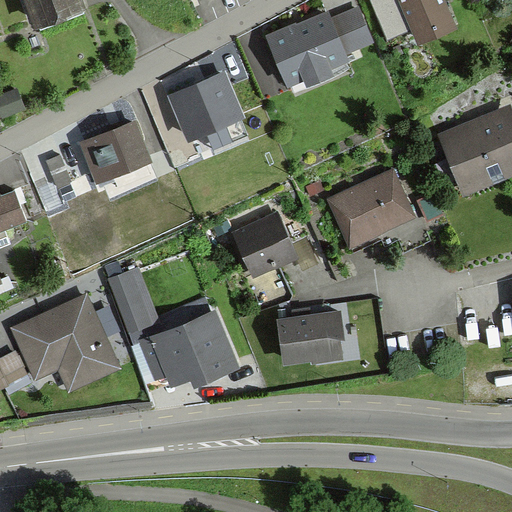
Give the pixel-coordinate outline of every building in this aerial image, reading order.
[(26,0),(34,21),(78,4),(76,0),(26,0)] [(440,0),(367,0),(385,40),(411,29),(414,37),(450,21),(440,0)] [(325,17),(303,26),(296,29),(295,27),(268,39),(286,81),(342,57),(325,17)] [(237,114),(220,76),(171,97),(188,136),(237,114)] [(0,115),(0,117),(19,110),(12,91),(0,95),(0,115)] [(464,186),(511,165),(511,132),(504,114),(445,138),(464,186)] [(145,160),(130,123),(82,142),(97,179),(145,160)] [(69,182),(58,155),(44,161),(55,187),(69,182)] [(396,241),(402,253),(429,241),(416,214),(412,216),(391,170),(326,199),(348,246),(390,227),(396,241)] [(61,202),(75,197),(70,183),(56,189),(61,202)] [(24,221),(12,190),(0,195),(0,242),(6,240),(2,230),(24,221)] [(61,226),(74,221),(69,208),(56,213),(61,226)] [(252,275),(293,256),(274,215),(233,233),(237,243),(236,246),(239,253),(243,254),(252,275)] [(127,273),(108,280),(127,330),(146,323),(127,273)] [(84,381),(115,367),(83,296),(12,329),(34,376),(73,358),(84,381)] [(194,380),(232,364),(210,313),(139,342),(153,376),(167,370),(170,377),(178,374),(180,378),(191,374),(194,380)] [(340,333),(337,313),(279,321),(285,360),(312,356),(313,359),(337,356),(334,334),(340,333)] [(23,373),(12,353),(0,359),(0,378),(3,384),(23,373)]
